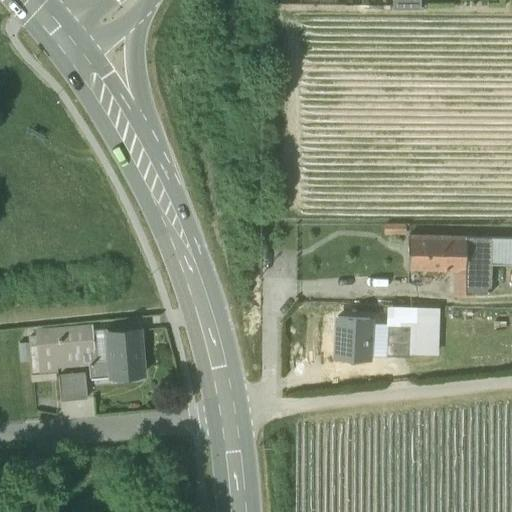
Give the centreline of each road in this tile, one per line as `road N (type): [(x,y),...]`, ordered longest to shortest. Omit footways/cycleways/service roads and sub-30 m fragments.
road 1 (primary): [(86,56),(180,226),(228,413)]
road 2 (track): [(228,413),(511,381)]
road 3 (unclassified): [(228,413),(0,435)]
